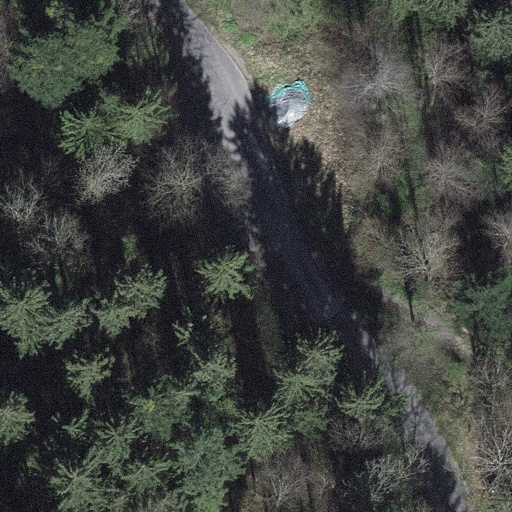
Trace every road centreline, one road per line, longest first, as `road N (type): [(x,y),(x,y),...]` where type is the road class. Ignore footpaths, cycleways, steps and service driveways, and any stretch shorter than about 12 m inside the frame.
road 1 (track): [(276,235),(316,300),(416,424),(453,511)]
road 2 (track): [(158,0),(238,125),(276,235)]
